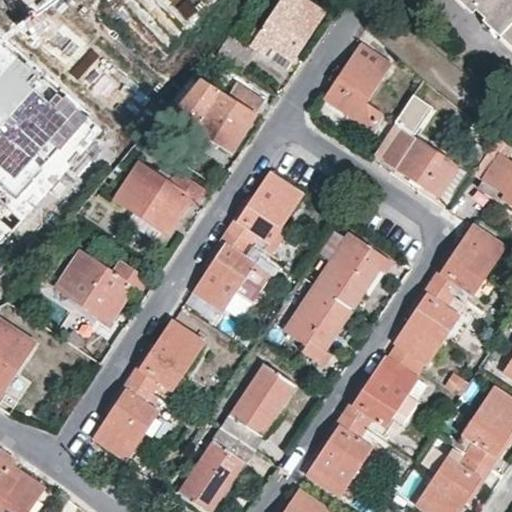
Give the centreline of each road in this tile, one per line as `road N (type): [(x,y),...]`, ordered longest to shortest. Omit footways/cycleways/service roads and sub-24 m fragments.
road 1 (residential): [(263,511),(437,250),(423,214),(279,124)]
road 2 (residential): [(54,462),(279,124)]
road 3 (residential): [(279,124),(361,4)]
